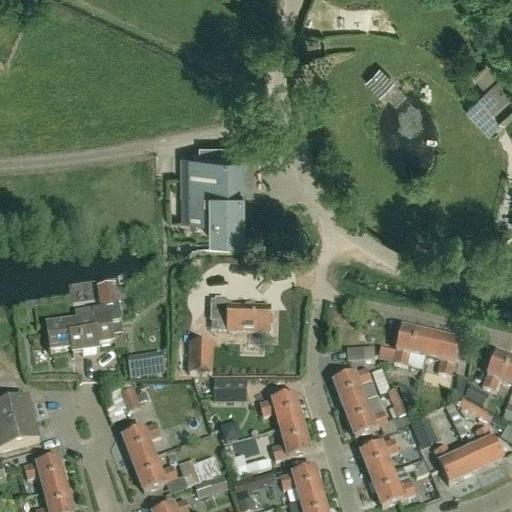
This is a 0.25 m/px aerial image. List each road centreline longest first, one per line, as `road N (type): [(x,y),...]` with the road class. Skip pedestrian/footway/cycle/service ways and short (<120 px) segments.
road 1 (residential): [(342,228),(308,179),(282,103),(294,0)]
road 2 (residential): [(511,297),(386,257),(342,228)]
road 3 (residential): [(352,511),(316,393),(313,350)]
road 4 (residential): [(90,453),(100,435),(90,402),(59,401),(74,446)]
